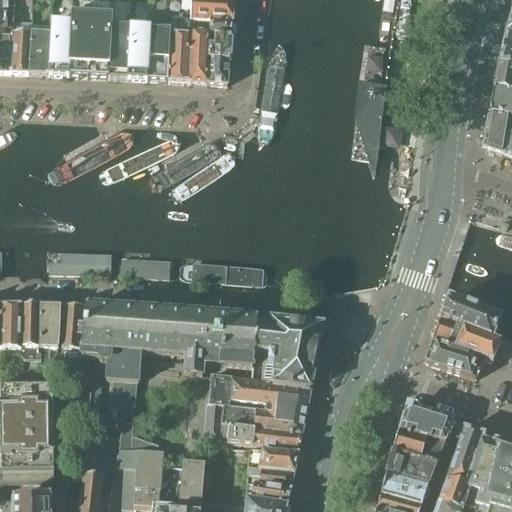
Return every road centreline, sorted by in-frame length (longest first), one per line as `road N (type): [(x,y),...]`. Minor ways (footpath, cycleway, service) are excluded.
road 1 (residential): [(0,299),(298,308),(378,338)]
road 2 (residential): [(251,0),(243,92),(230,105),(0,92)]
road 3 (tertiary): [(446,162),(476,0)]
road 4 (tertiary): [(361,369),(329,432),(309,511)]
road 5 (tertiary): [(413,293),(446,162)]
road 6 (tertiary): [(354,511),(391,382)]
road 7 (residential): [(511,426),(391,382)]
